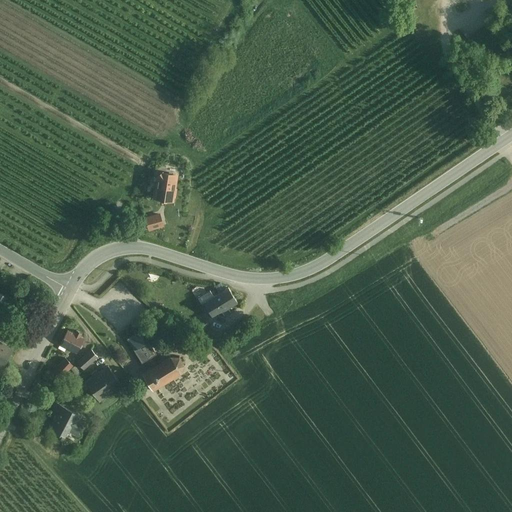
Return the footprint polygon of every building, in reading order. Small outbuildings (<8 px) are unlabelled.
[(175,188),(176,175),(164,173),(162,172),(157,176),(158,177),(155,198),(173,201),(173,197),(175,197),(176,189),(175,188)] [(143,221),(147,231),(161,226),(157,215),(143,221)] [(219,293),(216,295),(213,291),(199,300),(200,303),(203,302),(205,305),(213,318),(237,302),(236,301),(228,288),(224,290),(220,283),(215,286),(219,293)] [(0,294),(0,315),(9,299),(0,294)] [(74,334),(68,331),(61,344),(76,352),(83,339),(79,337),(74,334)] [(155,353),(141,331),(127,339),(142,363),(145,360),(151,369),(156,365),(151,357),(156,354),(155,353)] [(0,369),(0,370),(12,348),(0,341),(0,369)] [(82,369),(97,356),(93,351),(78,364),(82,369)] [(179,358),(171,356),(171,355),(170,355),(170,357),(165,360),(164,359),(163,359),(164,361),(158,364),(157,363),(156,363),(157,365),(156,365),(151,369),(150,369),(149,368),(148,368),(149,370),(143,373),(142,372),(141,373),(142,374),(141,374),(151,390),(152,390),(152,391),(154,391),(153,389),(158,386),(159,387),(160,387),(160,385),(165,382),(166,383),(167,382),(166,381),(172,378),(173,379),(174,378),(173,377),(178,374),(180,375),(181,374),(179,373),(182,363),(179,358)] [(65,358),(53,371),(61,379),(73,365),(65,358)] [(108,365),(97,373),(96,370),(91,373),(93,376),(85,381),(99,401),(108,394),(110,395),(113,393),(112,392),(122,385),(108,365)] [(81,416),(56,403),(52,412),(58,415),(50,429),(60,435),(60,436),(65,438),(66,437),(63,435),(66,429),(68,430),(77,434),(84,421),(79,419),(81,416)]
